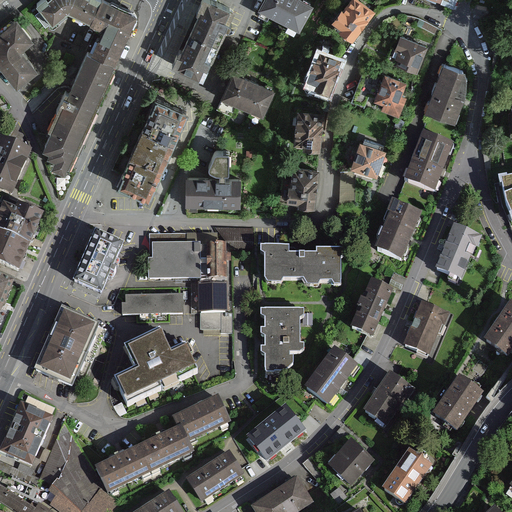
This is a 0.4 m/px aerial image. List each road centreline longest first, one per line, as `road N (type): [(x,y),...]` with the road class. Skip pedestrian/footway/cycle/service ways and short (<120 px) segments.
road 1 (residential): [(465,163),(485,87),(475,45),(450,22),(393,11),(374,23),(345,72),(325,206),(314,221),(73,213)]
road 2 (residential): [(211,511),(306,447),(368,375),(465,163)]
road 3 (residential): [(244,287),(244,381),(116,429),(2,376)]
road 4 (primary): [(170,0),(73,213)]
road 5 (primary): [(73,213),(2,376)]
road 6 (tertiary): [(436,511),(511,397)]
